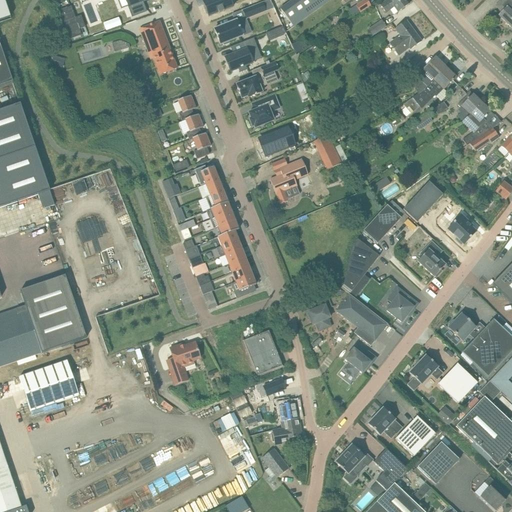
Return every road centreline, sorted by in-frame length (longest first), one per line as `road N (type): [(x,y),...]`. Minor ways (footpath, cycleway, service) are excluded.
road 1 (residential): [(328,439),(511,203)]
road 2 (residential): [(233,154),(173,0)]
road 3 (residential): [(233,154),(240,121),(191,0)]
road 4 (residential): [(178,246),(205,318),(282,295)]
road 5 (residential): [(328,439),(307,413),(282,295)]
road 6 (residential): [(282,295),(233,154)]
